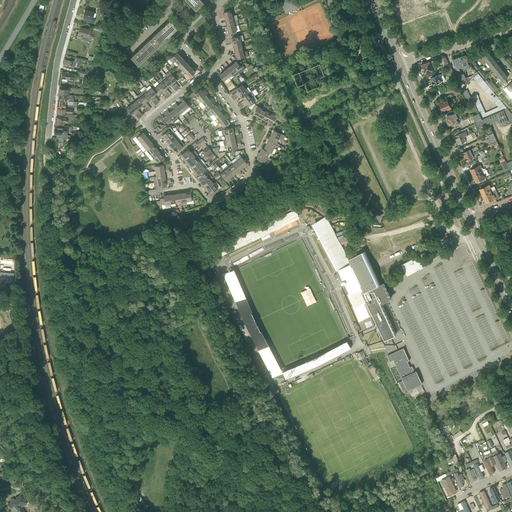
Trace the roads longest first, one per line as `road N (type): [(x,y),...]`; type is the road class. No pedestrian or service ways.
road 1 (residential): [(176,188),(194,185),(214,200),(251,173),(241,119),(207,71)]
road 2 (track): [(72,329),(45,163),(48,136)]
road 3 (secondary): [(470,221),(399,64)]
road 4 (track): [(115,477),(72,329)]
road 5 (residential): [(176,188),(172,158),(148,124),(207,71)]
road 6 (residential): [(48,136),(74,0)]
